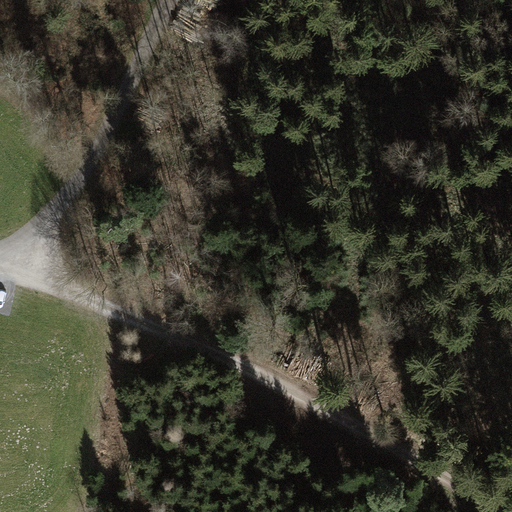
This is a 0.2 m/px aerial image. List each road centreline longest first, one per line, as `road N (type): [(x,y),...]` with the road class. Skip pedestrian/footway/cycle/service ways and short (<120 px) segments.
road 1 (track): [(502,511),(270,386),(0,267)]
road 2 (track): [(172,0),(89,164),(0,251)]
